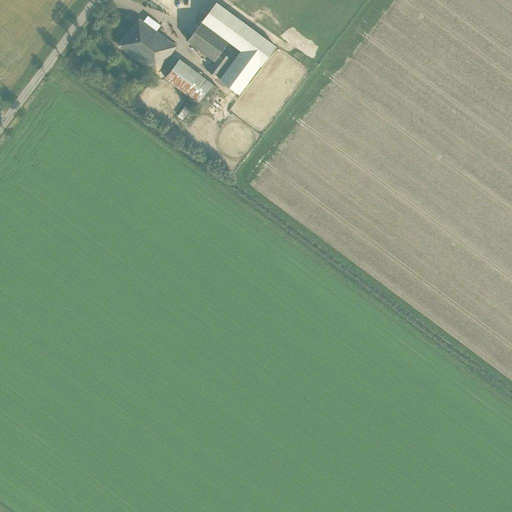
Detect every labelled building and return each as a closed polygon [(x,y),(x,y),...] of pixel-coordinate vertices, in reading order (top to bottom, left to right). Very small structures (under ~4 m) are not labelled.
[(277,46),(217,2),(188,42),(215,62),(229,42),(241,51),(220,80),(240,95),(261,66),(262,66),(277,46)] [(141,19),(120,47),(157,74),(178,46),(157,31),(161,25),(148,16),(144,21),(141,19)] [(217,78),(230,58),(222,52),(208,71),(217,78)] [(305,66),(309,62),(299,55),(296,59),(305,66)] [(217,94),(220,90),(180,59),(165,78),(217,117),(228,102),(217,94)] [(145,100),(137,108),(144,114),(151,106),(145,100)] [(145,117),(151,123),(156,118),(150,112),(145,117)] [(187,127),(193,115),(187,112),(180,124),(187,127)]
